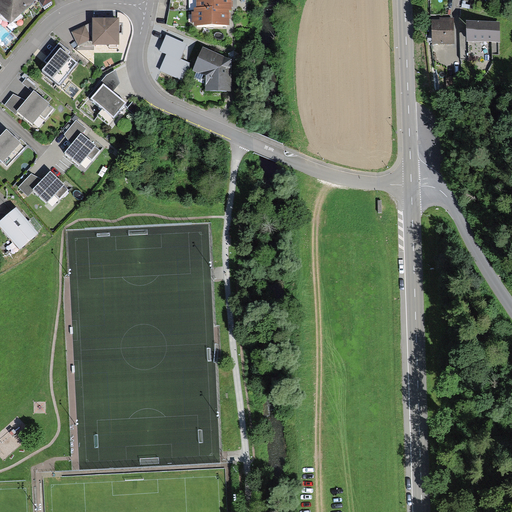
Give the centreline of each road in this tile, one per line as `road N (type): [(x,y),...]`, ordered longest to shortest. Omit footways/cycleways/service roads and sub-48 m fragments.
road 1 (track): [(247,511),(227,295),(226,216),(241,137)]
road 2 (residential): [(411,185),(338,177),(150,98),(133,59),(142,4)]
road 3 (secondary): [(421,511),(411,185)]
road 4 (secondary): [(411,185),(404,0)]
road 5 (residential): [(0,80),(71,4),(142,4)]
